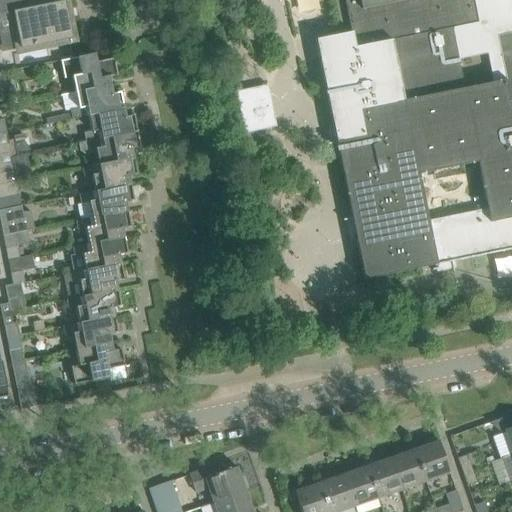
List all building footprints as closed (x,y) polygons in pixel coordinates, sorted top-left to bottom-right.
[(0,0),(0,15),(8,14),(15,49),(58,41),(77,37),(73,18),(71,8),(70,1),(25,10),(23,0),(0,0)] [(319,0),(297,0),(301,12),(321,5),(319,0)] [(337,35),(316,40),(319,55),(319,56),(320,59),(325,86),(333,125),(336,142),(336,143),(339,156),(349,206),(358,248),(364,280),(422,268),(450,262),(452,262),(493,253),(495,253),(511,249),(511,0),(344,0),(351,32),(338,35),(337,35)] [(61,96),(110,85),(108,78),(116,76),(113,59),(96,62),(94,54),(60,61),(63,80),(72,78),(75,92),(61,95),(61,96)] [(89,114),(123,108),(120,92),(112,94),(110,85),(61,96),(64,110),(69,109),(71,118),(89,115),(89,114)] [(270,128),(266,106),(262,86),(236,92),(244,134),(270,128)] [(85,142),(136,132),(133,115),(125,117),(123,108),(89,114),(89,115),(92,130),(83,131),(85,142)] [(13,140),(8,141),(6,131),(0,132),(0,159),(22,155),(20,143),(24,142),(22,135),(12,137),(13,140)] [(99,166),(133,159),(131,150),(139,148),(136,132),(85,142),(78,143),(80,151),(83,153),(96,150),(99,165),(99,166)] [(0,184),(16,182),(16,179),(23,178),(20,157),(22,156),(22,155),(0,159),(0,184)] [(95,191),(130,184),(128,176),(136,175),(133,159),(99,166),(99,165),(82,168),(83,176),(92,174),(95,190),(95,191)] [(0,209),(21,205),(16,182),(0,184),(0,209)] [(92,217),(126,209),(125,203),(133,201),(130,184),(95,191),(95,190),(78,194),(79,202),(88,200),(91,216),(92,217)] [(0,223),(2,234),(26,229),(33,228),(30,211),(22,212),(21,205),(0,209),(0,223)] [(88,245),(124,238),(122,229),(130,227),(126,209),(92,217),(91,216),(74,219),(77,230),(85,229),(88,245)] [(19,258),(17,246),(29,243),(26,229),(2,234),(8,261),(30,257),(30,256),(19,258)] [(85,271),(120,263),(119,255),(127,254),(124,238),(88,245),(72,248),(73,255),(69,256),(73,273),(85,271)] [(511,255),(494,257),(495,275),(511,274),(511,255)] [(12,285),(22,283),(24,283),(21,271),(33,269),(30,257),(8,261),(12,285)] [(82,296),(117,289),(115,282),(123,280),(120,263),(85,271),(73,273),(69,273),(70,282),(78,280),(81,295),(82,296)] [(78,324),(114,318),(112,308),(120,306),(117,289),(82,296),(81,295),(65,298),(67,309),(75,307),(78,323),(78,324)] [(19,297),(7,300),(8,304),(9,311),(12,311),(21,309),(19,297)] [(14,324),(12,311),(9,311),(8,304),(0,305),(0,308),(1,313),(3,326),(6,338),(17,336),(14,324)] [(75,349),(111,342),(109,334),(117,333),(114,318),(78,324),(78,323),(63,327),(65,337),(72,335),(75,349)] [(21,360),(19,349),(17,336),(6,338),(11,363),(21,360)] [(78,365),(74,366),(70,367),(74,385),(109,378),(107,370),(124,366),(120,349),(112,351),(111,342),(75,349),(78,365)] [(31,394),(27,374),(24,360),(21,360),(11,363),(18,396),(20,410),(34,407),(31,394)] [(511,451),(511,414),(493,422),(493,424),(496,426),(498,429),(501,430),(505,431),(511,451)] [(424,482),(449,473),(438,441),(413,450),(424,482)] [(401,490),(424,482),(413,450),(390,458),(401,490)] [(509,481),(511,480),(511,454),(501,458),(509,481)] [(462,472),(472,468),(467,455),(457,458),(462,472)] [(378,498),(401,490),(390,458),(367,466),(378,498)] [(354,507),(378,498),(367,466),(342,475),(354,507)] [(212,503),(245,491),(236,467),(205,478),(203,470),(189,474),(195,493),(207,489),(212,503)] [(462,472),(467,486),(477,482),(472,468),(462,472)] [(329,511),(338,511),(354,507),(342,475),(319,483),(329,511)] [(155,511),(181,511),(170,481),(148,489),(155,511)] [(301,511),(329,511),(319,483),(294,492),(301,511)] [(201,511),(252,511),(245,491),(212,503),(212,504),(200,508),(201,511)] [(475,511),(487,511),(484,502),(473,506),(475,511)]
